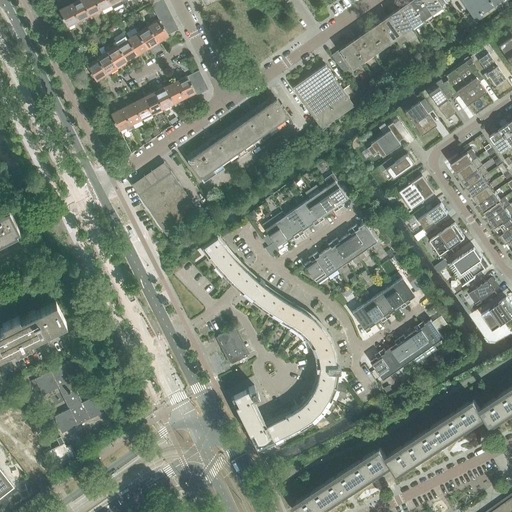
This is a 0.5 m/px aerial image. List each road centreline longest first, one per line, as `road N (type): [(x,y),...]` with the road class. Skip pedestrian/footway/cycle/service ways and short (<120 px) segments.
road 1 (secondary): [(78,197),(189,419)]
road 2 (residential): [(511,100),(432,159),(511,276)]
road 3 (secondary): [(97,187),(4,0)]
road 4 (residential): [(229,101),(375,0)]
road 5 (secondary): [(0,43),(78,197)]
road 6 (secondary): [(171,336),(97,187)]
road 7 (residential): [(97,187),(229,101)]
road 8 (residential): [(189,419),(62,504)]
road 9 (residential): [(511,444),(377,511)]
road 10 (residential): [(355,353),(324,299),(276,267)]
